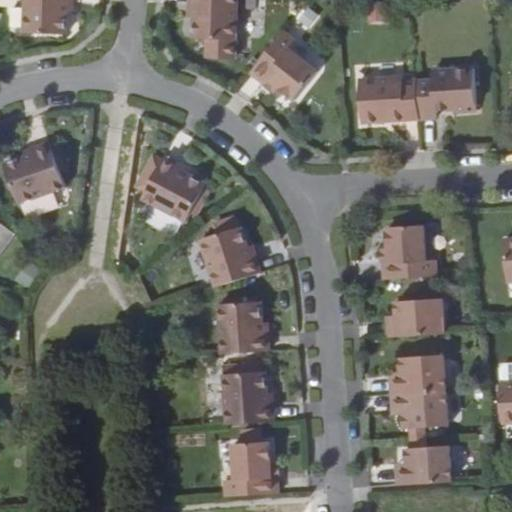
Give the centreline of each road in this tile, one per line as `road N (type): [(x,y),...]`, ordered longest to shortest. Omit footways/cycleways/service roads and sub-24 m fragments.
road 1 (residential): [(344,511),(327,292),(302,201)]
road 2 (residential): [(302,201),(244,137),(178,96),(120,77)]
road 3 (residential): [(302,201),(329,191),(511,178)]
road 4 (residential): [(120,77),(71,78),(0,96)]
